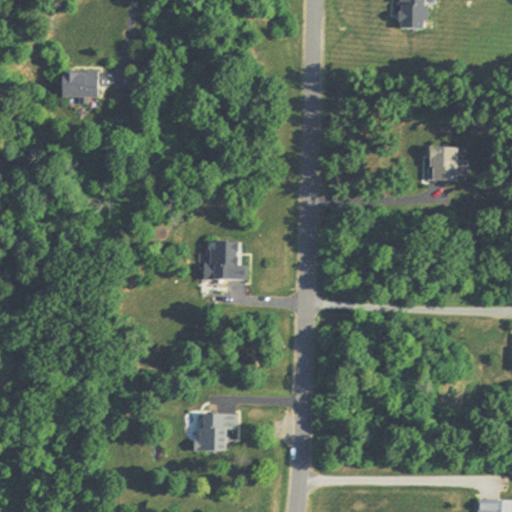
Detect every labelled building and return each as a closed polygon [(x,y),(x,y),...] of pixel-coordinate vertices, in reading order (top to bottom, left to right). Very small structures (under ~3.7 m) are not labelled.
[(425,31),(425,0),(398,0),(398,31),(425,31)] [(62,73),(62,101),(98,101),(98,73),(62,73)] [(458,184),(457,150),(426,150),(427,185),(458,184)] [(247,267),(242,267),(242,246),(206,245),(205,283),(247,284),(247,267)] [(236,416),(200,416),(200,454),(226,454),(226,433),(236,433),(236,416)] [(511,511),(511,503),(480,503),(479,511),(511,511)]
